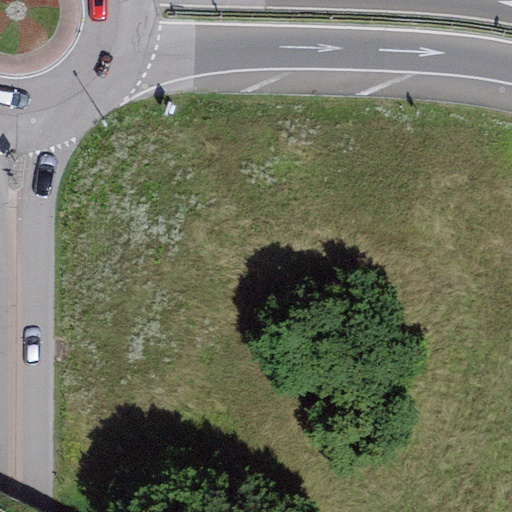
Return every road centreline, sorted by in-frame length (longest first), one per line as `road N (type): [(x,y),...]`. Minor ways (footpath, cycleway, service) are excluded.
road 1 (tertiary): [(12,511),(16,112)]
road 2 (trunk): [(119,47),(437,59),(511,70)]
road 3 (tertiary): [(16,112),(78,95),(119,47)]
